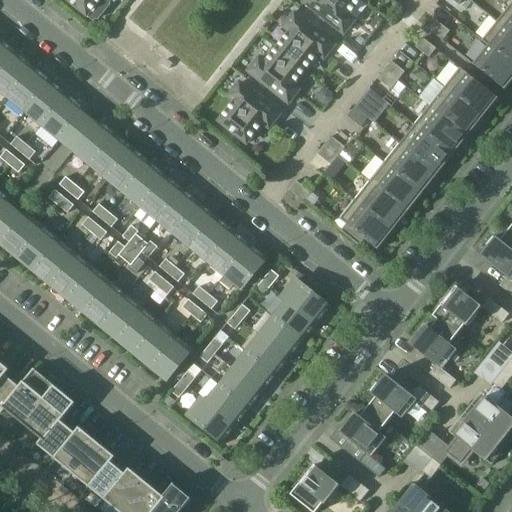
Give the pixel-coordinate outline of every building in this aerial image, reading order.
[(108,0),(110,1),(110,0),(67,0),(87,16),(99,0),(108,0)] [(348,15),(360,0),(305,0),(304,2),(344,34),(354,20),(348,15)] [(511,2),(497,21),(511,33),(511,2)] [(290,32),(278,47),(305,69),(318,54),(324,59),(335,45),(295,13),(284,27),(290,32)] [(443,40),(450,31),(436,21),(429,30),(443,40)] [(482,41),(488,46),(488,45),(511,63),(511,33),(497,21),(482,41)] [(354,43),(361,48),(365,41),(359,36),(354,43)] [(429,58),(436,49),(423,38),(415,47),(429,58)] [(0,41),(0,75),(19,53),(2,39),(0,41)] [(505,90),(511,81),(511,63),(488,45),(488,46),(473,65),(505,90)] [(293,85),(305,69),(278,47),(265,63),(259,58),(249,71),(289,103),(299,90),(293,85)] [(0,75),(0,90),(9,98),(35,67),(19,53),(0,75)] [(167,60),(163,65),(169,69),(173,64),(167,60)] [(391,61),(384,70),(398,81),(405,72),(391,61)] [(26,112),(52,80),(35,67),(9,98),(26,112)] [(460,68),(445,87),(483,118),(498,98),(460,68)] [(398,81),(384,70),(377,79),(391,90),(398,81)] [(26,112),(43,125),(69,94),(52,80),(26,112)] [(269,128),(280,115),(239,83),(229,96),(235,101),(219,121),(247,143),(263,123),(269,128)] [(483,118),(445,87),(430,106),(468,137),(483,118)] [(328,90),(322,91),(319,95),(319,100),(324,104),(329,103),(332,99),(332,93),(328,90)] [(69,94),(43,125),(60,140),(86,108),(69,94)] [(361,99),(354,108),(368,119),(375,110),(361,99)] [(468,137),(430,106),(415,125),(453,155),(468,137)] [(368,119),(354,108),(347,117),(361,127),(368,119)] [(92,166),(118,134),(100,119),(74,151),(92,166)] [(415,125),(400,144),(438,174),(453,155),(415,125)] [(92,166),(108,179),(134,148),(118,134),(92,166)] [(11,145),(20,153),(27,145),(18,137),(11,145)] [(331,137),(324,145),(338,156),(345,147),(331,137)] [(400,144),(385,163),(423,193),(438,174),(400,144)] [(20,153),(30,160),(36,153),(27,145),(20,153)] [(338,156),(324,145),(318,154),(331,165),(338,156)] [(125,193),(151,162),(134,148),(108,179),(125,193)] [(0,158),(10,166),(16,158),(7,150),(0,158)] [(10,166),(19,173),(26,165),(16,158),(10,166)] [(125,193),(142,207),(168,175),(151,162),(125,193)] [(385,163),(370,181),(408,212),(423,193),(385,163)] [(158,220),(184,189),(168,175),(142,207),(158,220)] [(60,185),(69,193),(76,185),(66,177),(60,185)] [(303,201),(310,192),(296,181),(289,190),(303,201)] [(370,181),(355,200),(393,231),(408,212),(370,181)] [(69,193),(78,201),(85,193),(76,185),(69,193)] [(158,220),(175,234),(201,203),(184,189),(158,220)] [(0,213),(11,200),(0,190),(0,213)] [(49,198),(59,206),(65,198),(56,190),(49,198)] [(59,206),(68,213),(74,205),(65,198),(59,206)] [(393,231),(355,200),(340,220),(346,225),(341,231),(359,246),(365,240),(378,250),(393,231)] [(192,248),(218,216),(201,203),(175,234),(192,248)] [(93,213),(103,220),(109,212),(100,205),(93,213)] [(0,240),(0,242),(17,257),(43,225),(25,211),(0,240)] [(103,220),(112,228),(118,220),(109,212),(103,220)] [(192,248),(209,262),(234,230),(218,216),(192,248)] [(82,226),(92,233),(98,225),(89,218),(82,226)] [(33,271),(59,239),(43,225),(17,257),(33,271)] [(92,233),(101,241),(108,233),(98,225),(92,233)] [(130,243),(137,235),(139,232),(132,226),(123,237),(130,243)] [(209,262),(225,275),(251,244),(234,230),(209,262)] [(511,234),(508,231),(501,241),(496,237),(495,239),(493,237),(486,245),(488,247),(481,256),(507,277),(500,286),(511,295),(511,281),(511,279),(511,234)] [(148,244),(137,235),(130,243),(126,248),(119,256),(131,266),(137,258),(142,253),(148,244)] [(33,271),(50,284),(76,253),(59,239),(33,271)] [(142,253),(149,259),(158,247),(151,241),(148,244),(142,253)] [(118,242),(109,254),(116,260),(119,256),(126,248),(118,242)] [(243,290),(269,258),(251,244),(225,275),(243,290)] [(67,298),(93,266),(76,253),(50,284),(67,298)] [(137,258),(131,266),(128,269),(135,275),(145,264),(137,258)] [(160,267),(169,275),(176,267),(166,259),(160,267)] [(67,298),(84,312),(109,280),(93,266),(67,298)] [(169,275),(179,283),(185,275),(176,267),(169,275)] [(271,270),(262,281),(270,288),(279,277),(271,270)] [(149,280),(159,288),(165,280),(156,272),(149,280)] [(318,326),(332,308),(297,279),(281,299),(286,303),(287,301),(318,326)] [(126,294),(109,280),(84,312),(100,325),(126,294)] [(159,288),(168,296),(174,288),(165,280),(159,288)] [(262,281),(255,291),(263,297),(270,288),(262,281)] [(437,320),(438,319),(457,335),(465,325),(467,327),(482,307),(456,286),(433,316),(437,320)] [(193,295),(203,303),(209,295),(200,287),(193,295)] [(100,325),(117,339),(143,308),(126,294),(100,325)] [(203,303),(212,310),(218,302),(209,295),(203,303)] [(489,299),(482,307),(502,323),(509,314),(489,299)] [(183,308),(192,316),(199,308),(189,300),(183,308)] [(286,303),(274,318),(304,342),(318,326),(287,301),(286,303)] [(243,305),(235,315),(243,321),(251,312),(243,305)] [(159,321),(143,308),(117,339),(134,353),(159,321)] [(192,316),(201,323),(208,315),(199,308),(192,316)] [(235,315),(228,324),(236,330),(243,321),(235,315)] [(274,318),(261,335),(291,359),(304,342),(274,318)] [(438,319),(437,320),(431,329),(426,325),(410,344),(436,365),(430,374),(449,389),(456,381),(441,369),(456,350),(452,346),(450,344),(457,335),(438,319)] [(134,353),(150,366),(176,335),(159,321),(134,353)] [(168,381),(194,349),(176,335),(150,366),(168,381)] [(261,335),(247,352),(278,376),(291,359),(261,335)] [(215,338),(207,348),(216,355),(223,345),(215,338)] [(207,348),(200,357),(208,364),(216,355),(207,348)] [(247,352),(234,369),(264,393),(278,376),(247,352)] [(511,358),(502,370),(511,377),(511,376),(511,358)] [(180,382),(188,388),(202,371),(194,364),(180,382)] [(44,399),(55,386),(37,372),(34,369),(34,370),(19,387),(20,388),(4,408),(5,409),(24,425),(44,399)] [(234,369),(220,386),(251,410),(264,393),(234,369)] [(511,377),(502,370),(492,383),(495,385),(501,390),(511,377)] [(19,387),(4,375),(0,379),(0,413),(1,415),(5,409),(4,408),(20,388),(19,387)] [(376,398),(368,407),(387,422),(395,413),(402,418),(417,399),(432,411),(439,402),(419,387),(412,395),(386,375),(379,384),(377,383),(370,391),(372,393),(371,394),(376,398)] [(179,399),(188,388),(180,382),(171,392),(179,399)] [(470,416),(507,446),(511,439),(511,417),(497,406),(506,393),(501,390),(495,385),(485,397),(470,416)] [(76,403),(73,401),(55,386),(44,399),(24,425),(42,440),(43,441),(60,421),(61,422),(76,404),(76,403)] [(237,427),(251,410),(220,386),(208,402),(207,403),(237,427)] [(237,427),(207,403),(208,402),(203,398),(188,417),(223,445),(237,427)] [(387,422),(368,407),(360,417),(356,413),(340,432),(366,453),(360,462),(379,477),(386,469),(371,457),(386,438),(382,434),(380,432),(387,422)] [(492,465),(507,446),(470,416),(454,436),(486,461),(492,465)] [(43,441),(42,440),(38,445),(56,460),(76,434),(61,422),(60,421),(43,441)] [(56,460),(72,473),(93,448),(76,434),(56,460)] [(443,446),(432,458),(441,465),(451,452),(443,446)] [(93,448),(72,473),(89,487),(110,462),(93,448)] [(441,465),(432,458),(422,471),(431,478),(441,465)] [(89,487),(106,501),(126,475),(110,462),(89,487)] [(325,505),(340,486),(314,465),(291,495),(308,509),(312,511),(316,511),(323,504),(325,505)] [(126,475),(106,501),(119,511),(124,511),(143,489),(126,475)] [(349,475),(340,486),(360,502),(369,491),(349,475)] [(152,511),(181,511),(192,499),(173,484),(159,502),(160,503),(152,511)] [(415,485),(400,504),(409,511),(449,511),(447,510),(415,485)] [(143,489),(124,511),(152,511),(160,503),(159,502),(143,489)]
